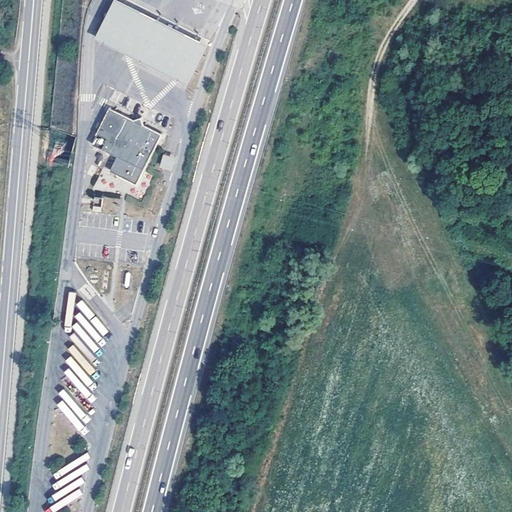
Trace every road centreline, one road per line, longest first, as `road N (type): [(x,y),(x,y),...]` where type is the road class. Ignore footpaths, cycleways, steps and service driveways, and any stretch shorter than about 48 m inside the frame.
road 1 (motorway): [(151,511),(293,0)]
road 2 (motorway): [(262,0),(121,511)]
road 3 (secondary): [(33,0),(0,394)]
road 4 (track): [(412,0),(376,69),(362,163)]
